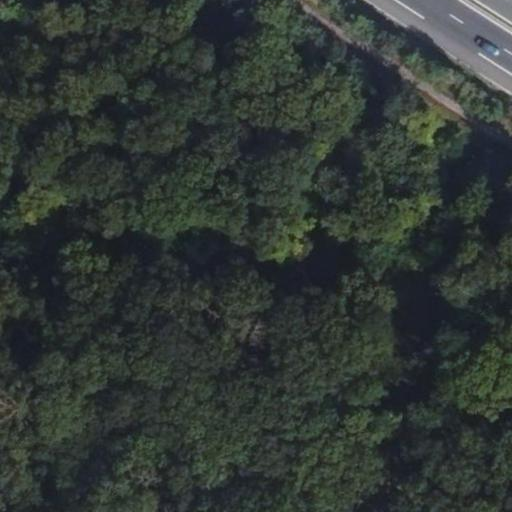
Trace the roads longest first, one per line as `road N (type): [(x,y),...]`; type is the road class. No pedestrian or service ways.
road 1 (unknown): [(0,167),(415,247)]
road 2 (unknown): [(380,511),(405,423),(415,247),(480,114)]
road 3 (track): [(511,143),(305,0)]
